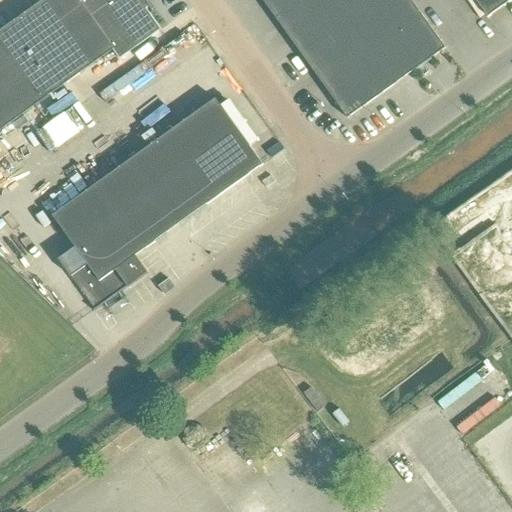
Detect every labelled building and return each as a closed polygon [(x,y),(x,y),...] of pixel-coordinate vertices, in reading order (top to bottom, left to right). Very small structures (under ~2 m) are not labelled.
[(0,132),(114,52),(120,60),(161,31),(145,9),(148,7),(151,11),(152,10),(145,0),(47,0),(0,33),(0,132)] [(261,0),(348,120),(446,49),(410,0),(261,0)] [(511,0),(474,0),(488,18),(511,0)] [(263,166),(216,100),(53,217),(88,266),(72,278),(95,311),(94,312),(94,313),(132,286),(148,274),(136,257),(263,166)] [(511,197),(499,179),(435,224),(445,239),(457,231),(460,235),(511,198),(511,197)] [(318,414),(326,408),(311,389),(303,395),(318,414)]
